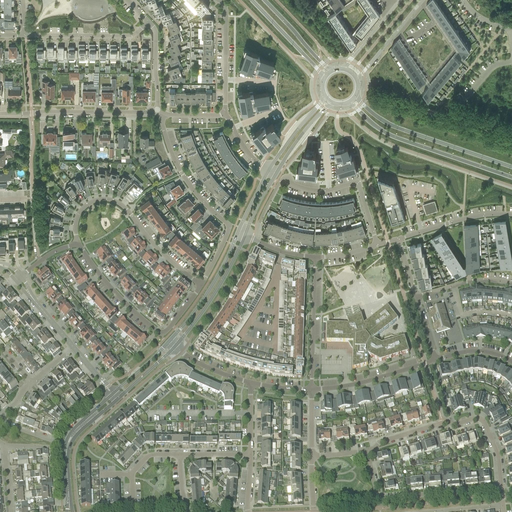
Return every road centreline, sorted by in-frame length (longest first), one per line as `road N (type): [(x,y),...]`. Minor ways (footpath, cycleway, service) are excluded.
road 1 (residential): [(251,239),(287,178),(318,191),(357,184),(377,246)]
road 2 (residential): [(368,453),(442,423),(479,420),(498,457),(501,497)]
road 3 (residential): [(201,286),(115,202),(82,209),(77,243)]
road 4 (residential): [(77,243),(118,298),(159,334),(201,286)]
road 5 (secondary): [(348,103),(394,138),(511,178)]
road 6 (secondary): [(511,168),(397,129),(355,97)]
road 7 (residential): [(157,110),(181,173),(228,226)]
road 8 (unclassified): [(311,390),(315,258)]
road 9 (tertiary): [(174,346),(244,236)]
road 10 (tertiary): [(236,233),(221,269),(168,342)]
road 11 (residential): [(147,22),(131,37),(24,35)]
road 12 (unclassified): [(311,390),(435,361)]
road 13 (residential): [(31,113),(157,110)]
